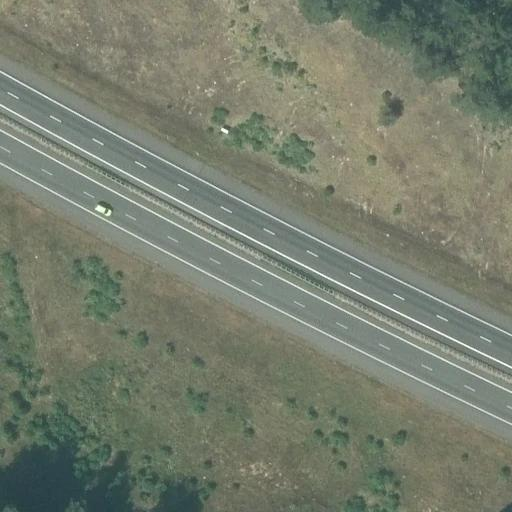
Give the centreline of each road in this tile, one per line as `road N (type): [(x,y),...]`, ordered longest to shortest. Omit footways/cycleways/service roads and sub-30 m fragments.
road 1 (motorway): [(0,151),(511,415)]
road 2 (motorway): [(511,352),(0,89)]
